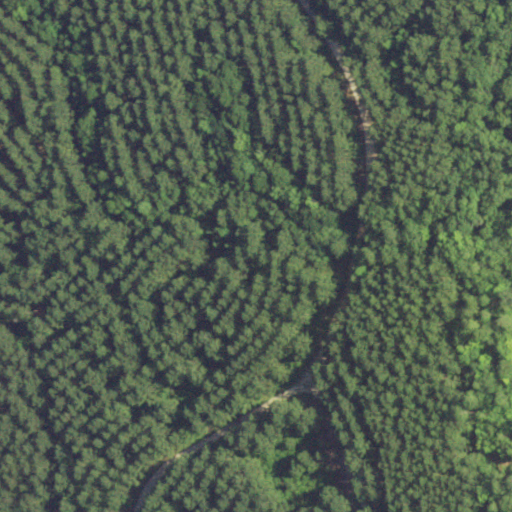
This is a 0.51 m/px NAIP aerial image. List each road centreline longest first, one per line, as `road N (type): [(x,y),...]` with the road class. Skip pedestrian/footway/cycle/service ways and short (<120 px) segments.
road 1 (track): [(367,511),(351,460),(313,388),(361,274),(369,114),(300,0)]
road 2 (track): [(313,388),(187,458),(140,511)]
